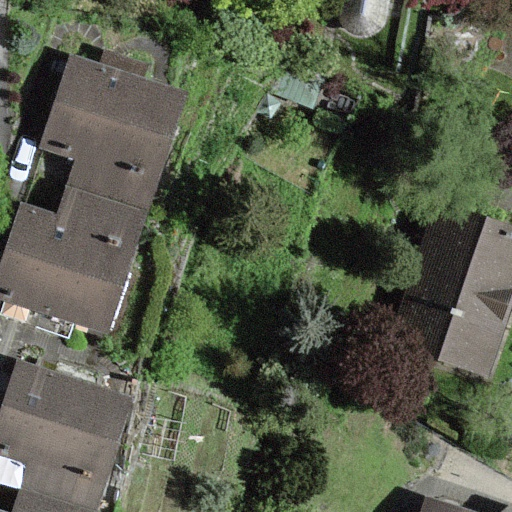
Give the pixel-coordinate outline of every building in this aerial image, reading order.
[(73,161),(64,190),(139,213),(177,93),(66,58),(36,149),(73,161)] [(0,248),(0,302),(100,335),(139,213),(64,190),(55,220),(14,207),(0,248)] [(511,299),(511,231),(431,208),(390,346),(490,375),(511,299)] [(0,459),(21,466),(12,495),(65,511),(89,511),(125,398),(13,364),(0,406),(0,459)] [(65,511),(12,495),(7,511),(65,511)]
